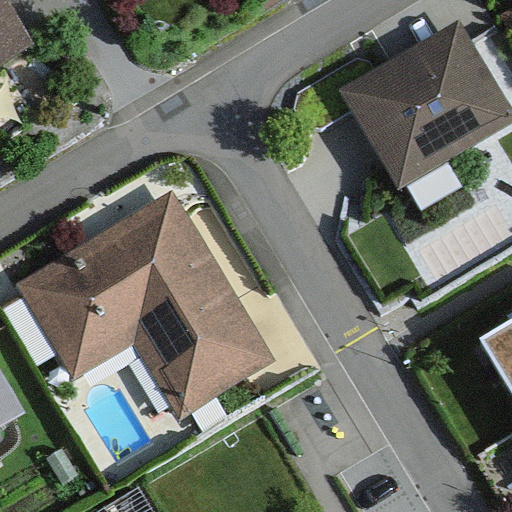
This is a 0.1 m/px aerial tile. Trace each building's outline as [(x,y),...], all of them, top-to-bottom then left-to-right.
[(15,0),(0,0),(0,67),(41,44),(15,0)] [(511,102),(463,21),(343,92),(402,190),(511,124),(511,102)] [(175,187),(17,280),(76,379),(136,344),(180,417),(277,360),(175,187)] [(511,334),(485,350),(511,394),(511,334)] [(0,389),(0,432),(19,421),(0,389)]
